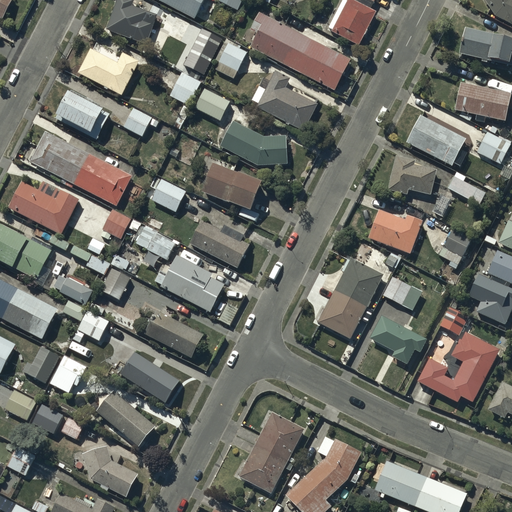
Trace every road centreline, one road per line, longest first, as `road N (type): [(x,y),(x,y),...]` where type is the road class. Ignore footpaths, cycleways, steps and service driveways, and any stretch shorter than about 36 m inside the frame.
road 1 (residential): [(252,349),(429,0)]
road 2 (residential): [(511,469),(391,420),(252,349)]
road 3 (residential): [(167,511),(252,349)]
road 4 (residential): [(0,129),(66,0)]
